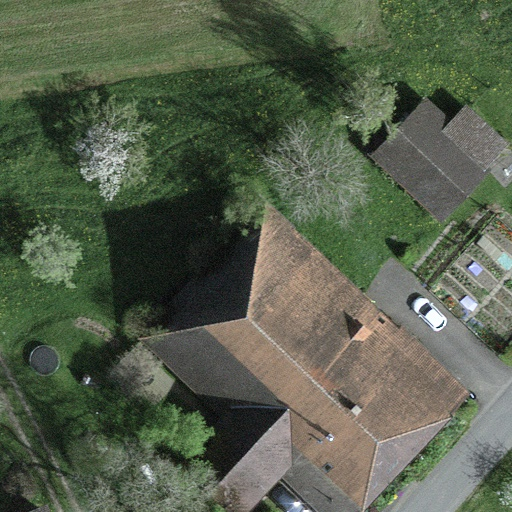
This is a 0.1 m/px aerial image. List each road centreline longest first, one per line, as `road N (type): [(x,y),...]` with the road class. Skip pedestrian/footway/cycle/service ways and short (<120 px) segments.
road 1 (track): [(68,511),(55,474),(0,397)]
road 2 (unclassified): [(423,511),(511,413)]
